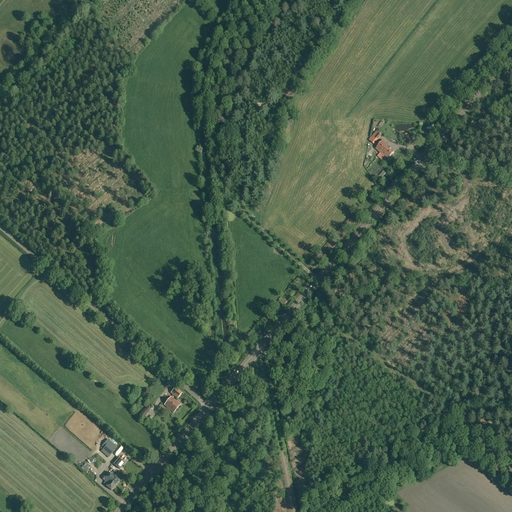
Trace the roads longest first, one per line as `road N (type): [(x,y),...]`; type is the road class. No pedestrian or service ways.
road 1 (track): [(320,277),(242,206),(239,84),(289,0)]
road 2 (secondary): [(210,407),(418,162)]
road 3 (unclassified): [(210,407),(0,226)]
road 4 (track): [(324,511),(477,427),(511,451)]
road 5 (track): [(335,324),(477,427),(511,408)]
road 6 (secondary): [(418,162),(511,55)]
road 7 (secondary): [(118,511),(210,407)]
road 8 (track): [(204,271),(209,342),(190,390)]
